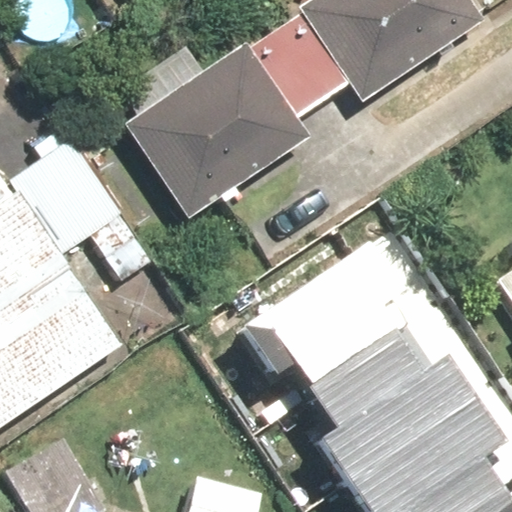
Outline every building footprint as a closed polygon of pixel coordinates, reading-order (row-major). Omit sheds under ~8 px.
[(455,0),(305,0),(289,11),(352,107),(474,27),(455,0)] [(300,144),(236,47),(110,128),(173,226),(300,144)] [(0,197),(0,407),(102,335),(43,252),(97,214),(57,157),(0,197)] [(378,247),(250,333),(281,379),(302,365),(324,396),(407,341),(380,298),(402,283),(378,247)] [(407,341),(324,396),(345,426),(323,441),(350,481),(475,397),(446,355),(425,369),(407,341)] [(475,397),(350,481),(370,511),(398,511),(400,511),(467,511),(505,487),(478,444),(501,429),(475,397)] [(85,511),(41,438),(0,463),(0,511),(85,511)] [(511,511),(511,497),(505,487),(467,511),(511,511)]
